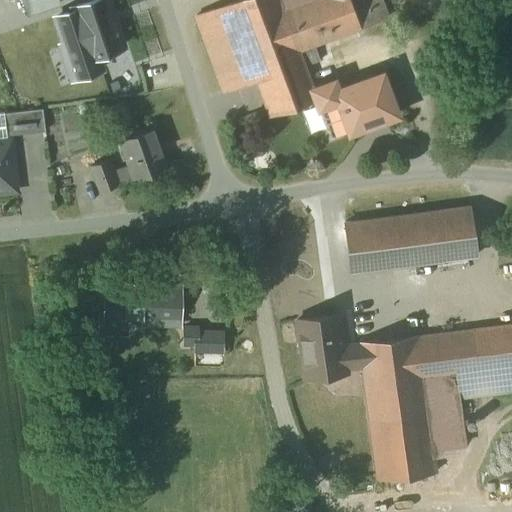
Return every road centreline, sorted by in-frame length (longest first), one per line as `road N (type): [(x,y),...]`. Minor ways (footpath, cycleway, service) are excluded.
road 1 (unclassified): [(236,205),(484,173),(511,177)]
road 2 (unclassified): [(236,205),(0,231)]
road 3 (unclassified): [(166,0),(236,205)]
